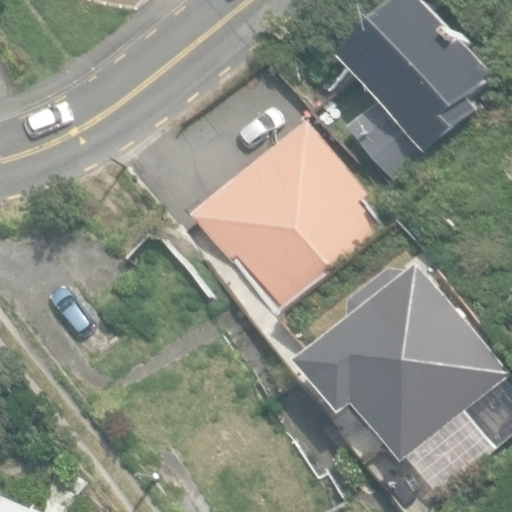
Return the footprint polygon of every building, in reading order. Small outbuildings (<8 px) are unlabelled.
[(355,129),(398,181),(433,152),(436,156),(490,113),(485,106),(511,85),(441,0),(431,0),(355,63),(388,102),(355,129)] [(322,122),(200,215),(276,313),(387,228),(366,200),(376,192),(322,122)] [(363,409),(408,465),(474,415),(501,448),(511,439),(511,370),(431,267),(421,278),(403,275),(364,305),(361,323),(309,363),(350,416),(363,409)] [(44,303),(89,360),(123,334),(78,276),(44,303)] [(136,386),(212,511),(334,511),(342,507),(232,326),(206,342),(190,315),(141,345),(157,372),(136,386)] [(95,358),(112,379),(142,355),(125,334),(95,358)] [(0,511),(53,511),(0,487),(0,511)]
